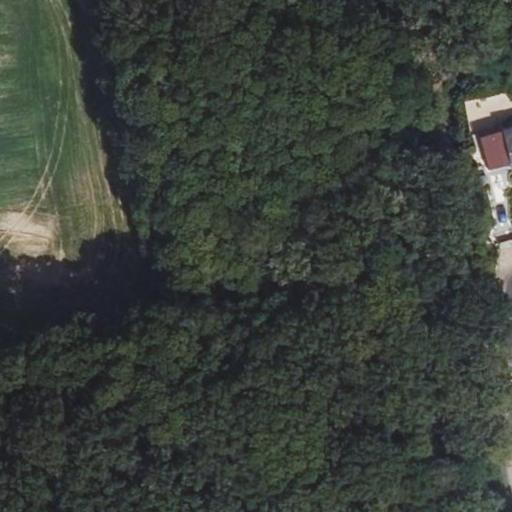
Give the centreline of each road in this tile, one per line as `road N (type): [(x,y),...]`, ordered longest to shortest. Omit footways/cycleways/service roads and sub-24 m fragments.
road 1 (track): [(0,335),(154,329),(438,220)]
road 2 (track): [(438,220),(413,47),(387,0)]
road 3 (residential): [(463,306),(511,470)]
